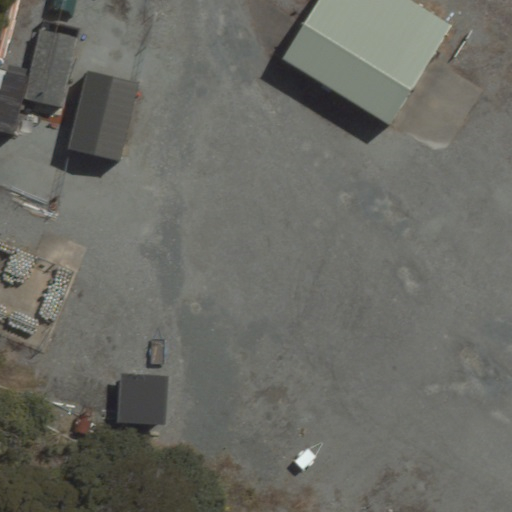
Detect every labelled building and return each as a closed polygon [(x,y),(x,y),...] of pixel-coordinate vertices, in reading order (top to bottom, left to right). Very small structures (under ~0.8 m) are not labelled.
[(453,26),(411,0),(319,0),(282,58),(390,126),(453,26)] [(79,39),(40,30),(31,70),(24,98),(63,107),(79,39)] [(0,131),(15,135),(24,98),(31,70),(6,64),(4,70),(0,88),(0,131)] [(138,82),(87,70),(68,148),(120,160),(138,82)] [(120,374),(118,422),(166,424),(168,376),(120,374)]
